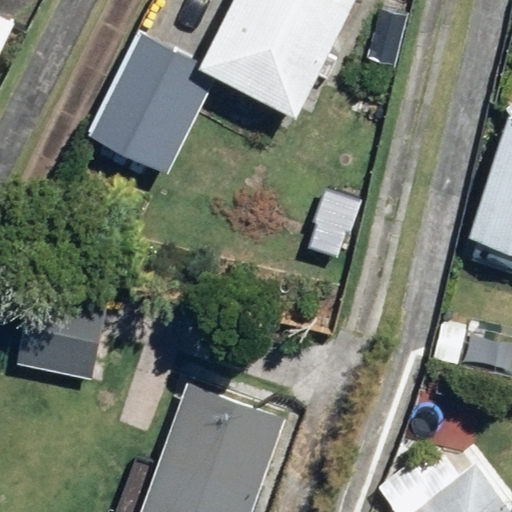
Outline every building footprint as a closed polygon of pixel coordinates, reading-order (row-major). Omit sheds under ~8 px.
[(343,0),(224,0),(196,59),(129,26),(80,128),(168,171),(213,80),(286,116),(343,0)] [(0,40),(10,22),(0,17),(0,40)] [(511,100),(506,106),(466,235),(511,249),(511,100)] [(105,312),(25,302),(16,372),(96,382),(105,312)] [(247,511),(285,410),(186,373),(134,511),(247,511)] [(504,511),(459,456),(388,511),(504,511)]
